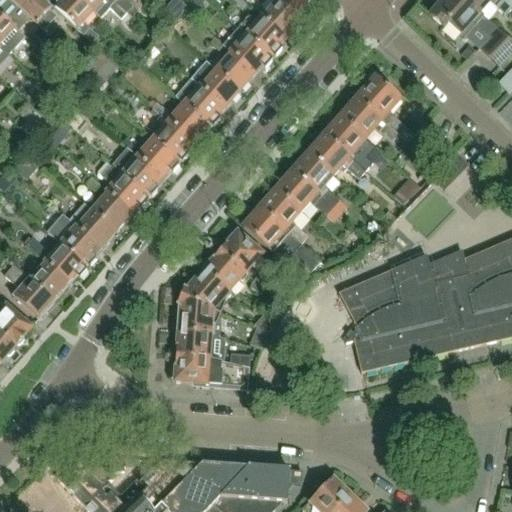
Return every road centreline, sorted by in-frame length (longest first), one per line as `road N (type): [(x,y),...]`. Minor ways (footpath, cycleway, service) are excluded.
road 1 (residential): [(71,373),(141,269),(364,12)]
road 2 (residential): [(332,435),(157,421),(71,373)]
road 3 (residential): [(364,12),(511,156)]
road 4 (residential): [(332,435),(483,402)]
road 5 (residential): [(436,511),(341,452),(332,435)]
